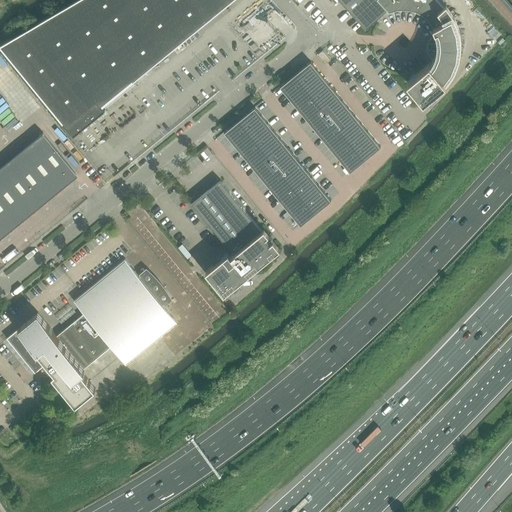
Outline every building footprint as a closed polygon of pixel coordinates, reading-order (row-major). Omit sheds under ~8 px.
[(141,80),(239,0),(83,0),(9,44),(82,134),(114,108),(110,104),(141,79),(141,80)] [(444,6),(438,0),(339,0),(366,29),(387,9),(389,11),(398,9),(406,8),(415,10),(423,14),(429,20),(434,27),(436,35),(437,43),(432,43),(431,50),(436,51),(433,59),(430,63),(430,62),(407,81),(424,101),(446,82),(455,71),(455,70),(460,57),(462,43),(460,28),(455,15),(446,3),(444,6)] [(331,60),(323,50),(318,54),(326,64),(331,60)] [(311,61),(280,86),(350,172),(381,146),(311,61)] [(255,107),(224,132),(301,225),(331,200),(255,107)] [(0,243),(79,178),(44,136),(0,171),(0,243)] [(220,179),(192,203),(233,253),(231,255),(228,252),(223,256),(224,256),(206,271),(224,294),(249,273),(251,275),(279,251),(220,179)] [(192,255),(182,244),(178,248),(188,259),(192,255)] [(126,364),(177,322),(125,258),(74,300),(84,312),(57,335),(38,312),(7,337),(35,372),(47,363),(55,372),(52,375),(76,404),(96,388),(82,371),(85,369),(84,368),(112,346),(126,364)]
